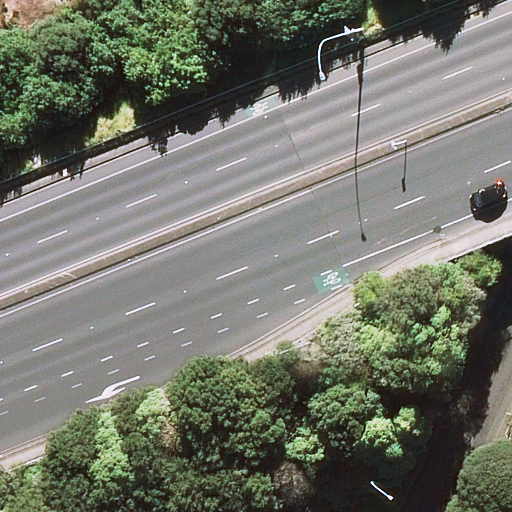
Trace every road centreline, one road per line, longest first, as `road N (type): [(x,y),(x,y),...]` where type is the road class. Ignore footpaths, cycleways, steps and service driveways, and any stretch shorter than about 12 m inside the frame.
road 1 (secondary): [(0,258),(511,48)]
road 2 (secondary): [(511,156),(213,279)]
road 3 (secondary): [(213,279),(0,429)]
road 4 (secondary): [(213,279),(0,362)]
road 5 (trunk): [(441,511),(511,359)]
